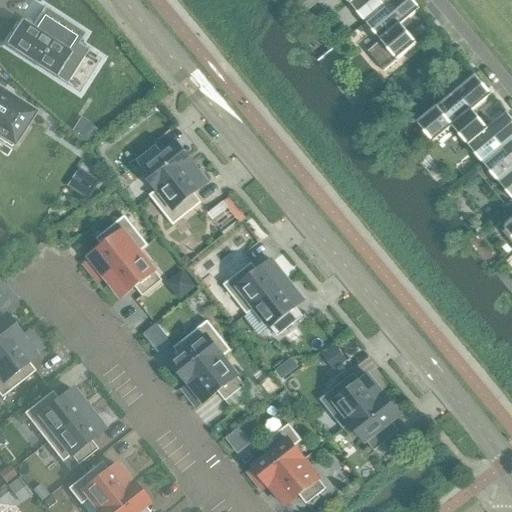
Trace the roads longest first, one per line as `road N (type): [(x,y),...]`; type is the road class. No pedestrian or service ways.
road 1 (residential): [(511,473),(190,80)]
road 2 (residential): [(47,254),(252,511)]
